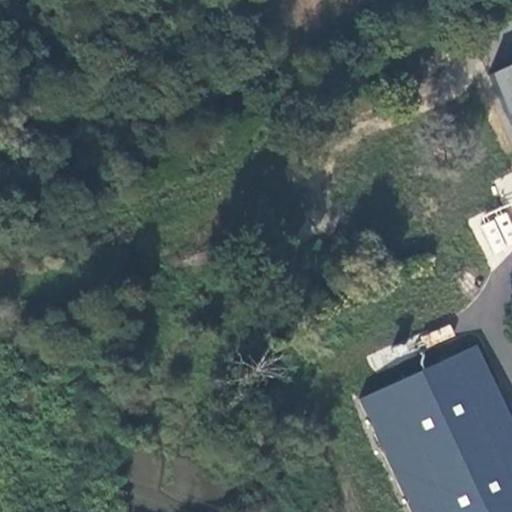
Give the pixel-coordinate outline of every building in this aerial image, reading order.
[(511,69),(488,80),(511,133),(511,69)] [(417,205),(388,142),(341,164),(371,227),(417,205)] [(436,225),(402,241),(412,263),(447,248),(436,225)] [(65,265),(61,246),(39,250),(42,258),(15,264),(18,275),(65,265)] [(362,398),(388,457),(507,410),(477,346),(362,398)] [(511,511),(511,421),(507,410),(388,457),(412,511),(511,511)]
